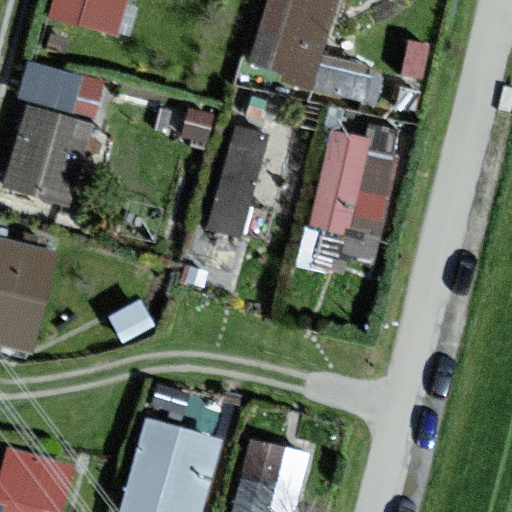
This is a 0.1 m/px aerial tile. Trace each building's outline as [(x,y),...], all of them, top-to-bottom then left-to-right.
[(48,0),(46,9),(112,28),(120,0),(48,0)] [(261,0),(247,60),(355,85),(361,63),(320,53),(332,0),(261,0)] [(31,51),(0,153),(0,176),(61,195),(99,72),(31,51)] [(237,228),(266,123),(230,113),(201,218),(237,228)] [(305,214),(378,229),(397,137),(324,121),(305,214)] [(0,338),(29,346),(56,241),(0,227),(0,338)] [(196,511),(221,426),(144,405),(113,511),(196,511)] [(284,511),(305,444),(249,427),(222,511),(284,511)] [(2,434),(0,442),(0,511),(37,511),(41,501),(60,507),(75,456),(2,434)]
